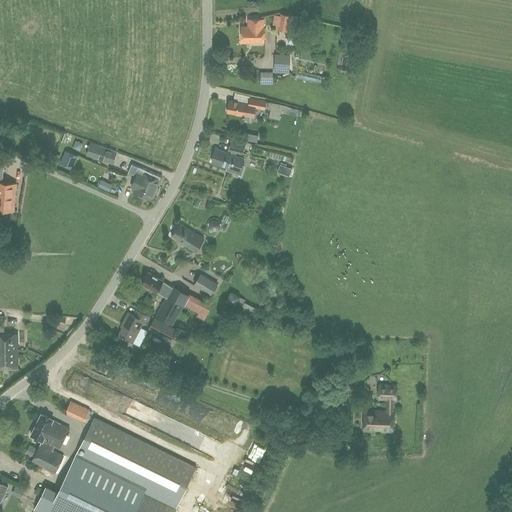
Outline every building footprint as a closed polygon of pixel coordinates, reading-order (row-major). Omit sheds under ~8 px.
[(295,32),(298,16),(280,13),(280,15),(274,14),(272,23),(278,24),(277,29),(295,32)] [(241,42),(264,42),(264,18),(248,19),(248,26),(241,26),(241,42)] [(289,73),(289,55),(274,54),(274,72),(289,73)] [(229,99),(227,112),(253,116),(255,107),(265,109),(266,99),(249,97),(248,105),(244,104),(244,101),(229,99)] [(270,108),(269,117),(279,119),(281,112),(286,113),(287,105),(272,102),(272,101),(268,101),(267,108),(270,108)] [(258,134),(246,132),(244,139),(257,142),(258,134)] [(246,140),(231,136),(227,150),(242,154),(246,140)] [(92,157),(112,164),(117,151),(96,144),(97,144),(91,142),(87,153),(93,155),(92,157)] [(211,161),(227,167),(226,170),(233,172),(234,170),(239,171),(244,157),(231,153),(216,148),(211,161)] [(76,157),(64,153),(59,165),(71,169),(76,157)] [(137,171),(138,169),(137,168),(138,167),(131,164),(129,168),(135,171),(132,179),(137,182),(133,192),(142,196),(150,177),(137,171)] [(142,171),(138,169),(137,171),(150,177),(142,196),(151,200),(154,193),(156,195),(159,188),(157,187),(162,175),(152,171),(150,175),(142,172),(142,171)] [(101,180),(98,187),(109,192),(112,185),(101,180)] [(14,210),(16,184),(0,182),(0,212),(3,212),(3,210),(14,210)] [(219,229),(228,227),(226,220),(217,222),(219,229)] [(171,235),(189,247),(196,251),(204,238),(197,234),(179,222),(171,235)] [(142,283),(156,292),(158,289),(163,291),(161,294),(165,297),(155,315),(172,324),(184,304),(198,312),(196,315),(203,319),(210,305),(172,284),(171,286),(163,281),(163,280),(149,271),(146,276),(144,276),(142,280),(142,281),(143,282),(142,283)] [(193,284),(211,294),(218,283),(200,273),(193,284)] [(256,307),(245,302),(246,299),(230,291),(224,301),(233,306),(234,305),(253,314),(256,307)] [(132,342),(144,320),(147,322),(150,316),(139,310),(136,316),(128,312),(123,322),(124,323),(121,330),(118,334),(132,342)] [(175,328),(154,317),(148,329),(169,340),(175,328)] [(0,349),(17,350),(17,334),(0,333),(0,349)] [(359,341),(337,341),(337,352),(359,353),(359,341)] [(17,350),(0,349),(0,365),(17,366),(17,350)] [(364,411),(363,431),(393,432),(393,412),(393,400),(396,400),(396,386),(378,385),(378,399),(387,400),(387,412),(364,411)] [(64,412),(83,421),(89,409),(70,400),(64,412)] [(31,435),(42,440),(32,461),(55,473),(63,456),(52,450),(55,446),(59,448),(69,428),(53,420),(53,419),(41,414),(31,435)] [(94,417),(57,492),(46,486),(34,509),(41,511),(173,511),(195,468),(161,451),(123,433),(124,432),(94,417)] [(236,449),(239,441),(231,437),(227,446),(236,449)]
